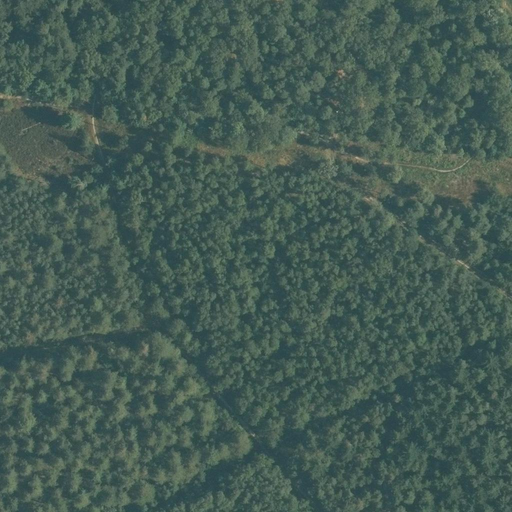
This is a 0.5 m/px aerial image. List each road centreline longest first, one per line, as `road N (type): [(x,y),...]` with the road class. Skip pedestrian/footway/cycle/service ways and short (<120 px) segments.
road 1 (track): [(167,331),(0,356)]
road 2 (track): [(181,0),(83,96),(87,104)]
